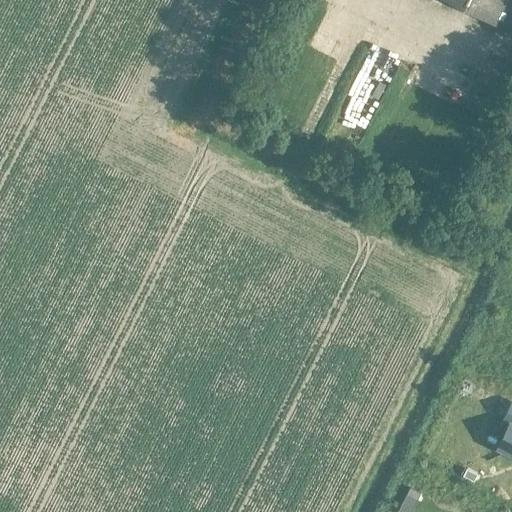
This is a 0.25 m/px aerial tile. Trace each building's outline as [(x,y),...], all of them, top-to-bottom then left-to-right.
[(137,0),(127,21),(142,29),(151,11),(193,32),(208,0),(137,0)] [(511,26),(511,0),(448,0),(510,30),(511,26)] [(430,130),(440,108),(420,99),(411,120),(430,130)] [(511,424),(498,449),(511,456),(511,405),(504,420),(511,424)] [(467,469),(463,476),(474,482),(477,474),(467,469)] [(410,488),(407,495),(417,500),(421,493),(410,488)]
